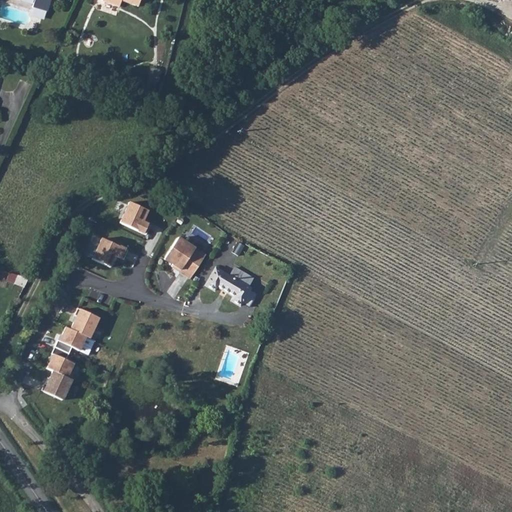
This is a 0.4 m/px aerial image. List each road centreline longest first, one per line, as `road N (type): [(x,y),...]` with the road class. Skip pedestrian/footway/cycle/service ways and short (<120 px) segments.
road 1 (track): [(0,352),(77,209),(183,160),(359,30),(420,0)]
road 2 (residential): [(0,400),(67,286),(100,283),(167,303)]
